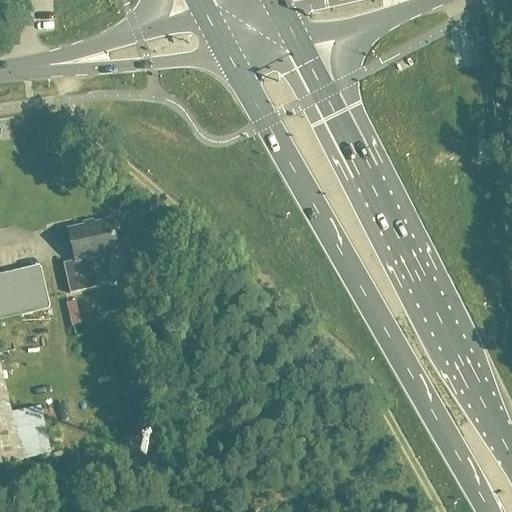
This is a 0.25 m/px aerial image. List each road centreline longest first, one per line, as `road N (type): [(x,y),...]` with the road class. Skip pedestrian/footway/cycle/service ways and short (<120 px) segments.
road 1 (trunk): [(230,57),(486,511)]
road 2 (trunk): [(511,460),(298,41)]
road 3 (track): [(490,0),(511,244)]
road 4 (tertiary): [(30,69),(230,57)]
road 5 (secondary): [(298,41),(431,0)]
